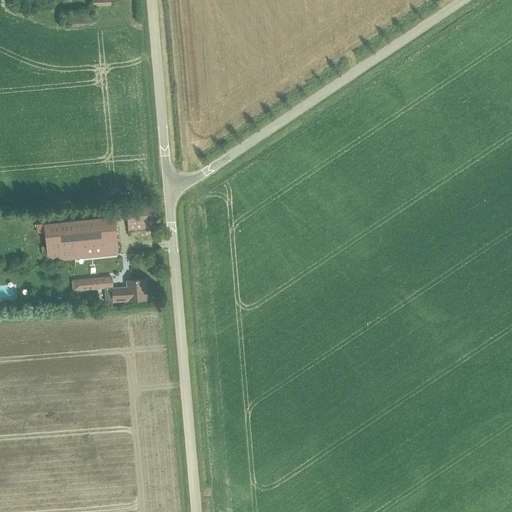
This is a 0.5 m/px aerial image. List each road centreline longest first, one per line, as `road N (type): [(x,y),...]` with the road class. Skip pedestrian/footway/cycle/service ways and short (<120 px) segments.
road 1 (unclassified): [(169,188),(206,173),(464,0)]
road 2 (unclassified): [(195,511),(169,188)]
road 3 (unclassified): [(169,188),(155,0)]
